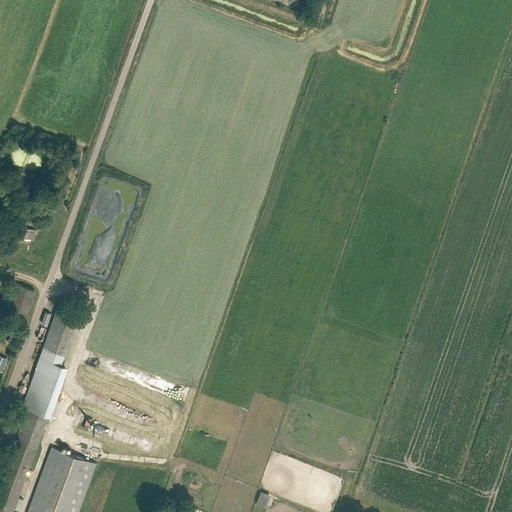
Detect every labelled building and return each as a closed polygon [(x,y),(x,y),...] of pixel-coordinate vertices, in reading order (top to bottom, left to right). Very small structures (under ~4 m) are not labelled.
[(21,225),(19,236),(30,238),(32,228),(21,225)] [(5,308),(25,314),(32,287),(12,282),(5,308)] [(28,407),(26,411),(16,439),(19,439),(10,464),(7,472),(0,490),(0,511),(12,511),(37,445),(47,419),(49,414),(28,407)] [(78,511),(96,462),(52,446),(27,511),(78,511)] [(258,490),(254,502),(265,505),(268,493),(258,490)]
